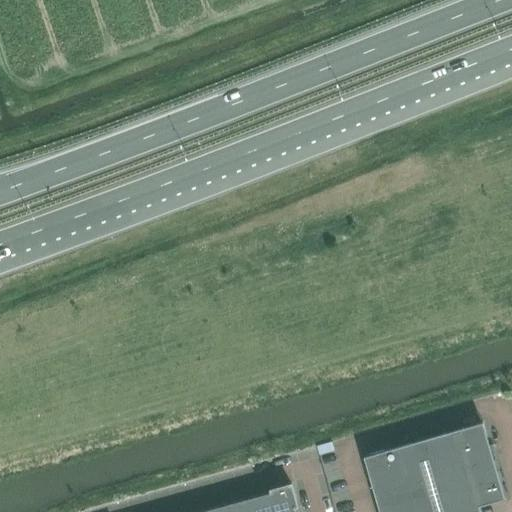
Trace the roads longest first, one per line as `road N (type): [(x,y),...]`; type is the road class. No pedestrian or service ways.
road 1 (trunk): [(0,247),(511,51)]
road 2 (trunk): [(503,0),(0,194)]
